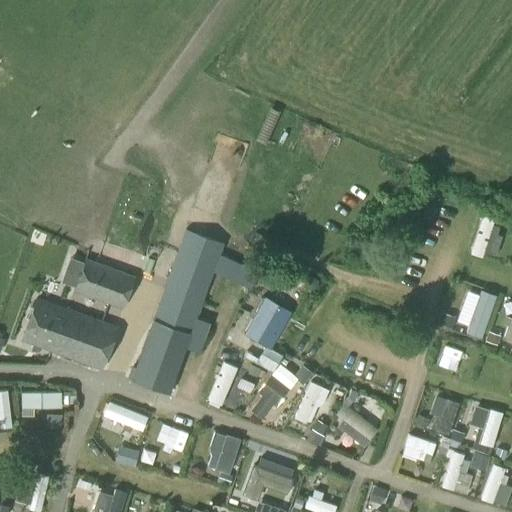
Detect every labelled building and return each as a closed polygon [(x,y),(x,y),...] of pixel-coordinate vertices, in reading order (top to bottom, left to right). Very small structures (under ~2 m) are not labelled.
[(482,214),(470,253),(481,257),(489,233),(492,224),(494,218),(482,214)] [(492,224),(489,233),(495,235),(498,226),(492,224)] [(176,257),(131,380),(168,393),(218,257),(222,244),(185,231),(176,257)] [(70,257),(61,282),(76,287),(74,291),(122,308),(133,277),(85,260),(85,262),(70,257)] [(479,290),(465,332),(480,337),(494,295),(479,290)] [(288,312),(263,298),(243,335),(268,349),(288,312)] [(22,339),(100,368),(115,328),(37,299),(22,339)] [(443,314),(440,325),(450,328),(453,318),(443,314)] [(488,333),(485,342),(495,345),(498,337),(488,333)] [(257,358),(254,363),(271,373),(280,356),(268,349),(264,347),(257,358)] [(250,364),(247,372),(256,376),(260,368),(250,364)] [(302,365),(293,376),(302,383),(311,372),(302,365)] [(256,392),(260,395),(249,410),(261,419),(273,404),(275,406),(289,389),(269,374),(256,392)] [(310,382),(294,418),(304,423),(305,421),(320,386),(310,382)] [(7,390),(0,390),(0,427),(11,426),(7,390)] [(350,390),(346,399),(353,402),(357,392),(350,390)] [(20,391),(20,407),(32,407),(60,407),(60,391),(20,391)] [(75,392),(62,392),(62,403),(75,403),(75,392)] [(440,417),(435,430),(447,434),(458,403),(446,399),(440,417)] [(107,401),(102,414),(123,422),(131,426),(141,429),(146,416),(107,401)] [(343,404),(335,414),(343,421),(369,439),(377,429),(343,404)] [(20,407),(20,415),(32,415),(32,407),(20,407)] [(483,429),(479,442),(490,445),(492,446),(503,411),(489,407),(483,429)] [(434,415),(430,428),(435,430),(440,417),(434,415)] [(417,416),(415,423),(425,427),(427,420),(417,416)] [(316,421),(311,430),(320,435),(325,427),(316,421)] [(123,422),(121,428),(129,431),(131,426),(123,422)] [(473,440),(471,448),(488,453),(490,445),(479,442),(483,429),(477,427),(473,440)] [(452,430),(449,438),(460,442),(463,434),(452,430)] [(218,456),(214,468),(221,471),(227,473),(239,439),(225,434),(218,456)] [(409,434),(405,444),(425,451),(432,453),(435,443),(409,434)] [(442,437),(439,447),(447,449),(450,440),(442,437)] [(118,446),(114,461),(133,466),(137,451),(118,446)] [(496,448),(493,457),(502,460),(505,452),(496,448)] [(452,450),(440,487),(452,490),(458,471),(462,458),(464,454),(452,450)] [(425,451),(422,460),(429,462),(432,453),(425,451)] [(478,452),(474,465),(484,468),(488,455),(478,452)] [(211,454),(207,466),(214,468),(218,456),(211,454)] [(462,458),(458,471),(464,474),(469,460),(462,458)] [(169,463),(167,471),(176,473),(178,465),(169,463)] [(252,463),(241,493),(256,498),(262,483),(286,492),(292,477),(252,463)] [(493,464),(480,499),(491,503),(499,483),(502,474),(504,468),(493,464)] [(36,473),(28,508),(40,511),(48,476),(36,473)] [(220,473),(217,482),(229,486),(232,477),(220,473)] [(80,481),(78,487),(88,490),(90,484),(80,481)] [(373,487),(369,500),(379,504),(384,491),(373,487)] [(98,493),(92,511),(119,511),(126,492),(114,489),(112,497),(98,493)] [(308,496),(304,507),(317,511),(332,511),(335,505),(308,496)] [(295,498),(291,507),(298,510),(299,510),(302,500),(295,498)]
